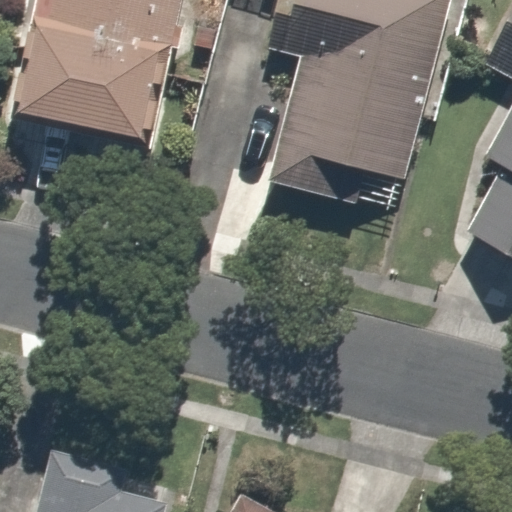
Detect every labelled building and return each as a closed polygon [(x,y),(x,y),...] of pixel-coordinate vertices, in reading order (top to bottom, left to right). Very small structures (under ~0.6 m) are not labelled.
[(180,0),(48,0),(22,112),(151,143),(163,92),(187,98),(204,29),(175,22),(180,0)] [(446,0),(283,0),(270,55),(295,61),(265,184),(337,202),(345,170),(402,184),(446,0)] [(511,3),(478,64),(511,83),(511,104),(481,159),(498,168),(454,244),(511,277),(511,3)] [(163,511),(169,493),(50,457),(33,511),(163,511)] [(303,511),(256,479),(232,511),(303,511)]
